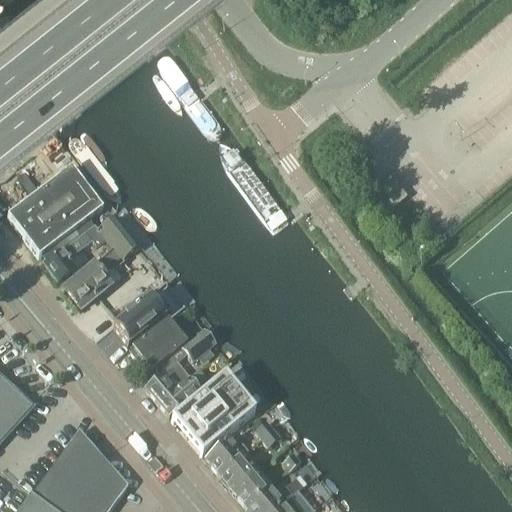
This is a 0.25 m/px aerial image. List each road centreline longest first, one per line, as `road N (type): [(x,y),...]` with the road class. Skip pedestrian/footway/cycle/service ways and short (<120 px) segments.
road 1 (unclassified): [(511,467),(272,144)]
road 2 (secondary): [(196,511),(0,278)]
road 3 (unclassified): [(272,144),(453,0)]
road 4 (primary): [(0,130),(166,0)]
road 5 (unclassified): [(272,144),(179,0)]
road 6 (primary): [(101,0),(0,78)]
